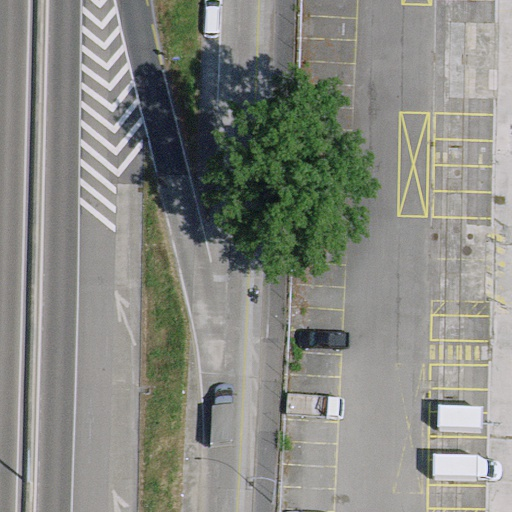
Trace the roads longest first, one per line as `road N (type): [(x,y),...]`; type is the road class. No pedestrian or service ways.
road 1 (primary): [(55,511),(71,0)]
road 2 (primary): [(231,445),(206,293),(134,0)]
road 3 (tertiary): [(231,445),(241,0)]
